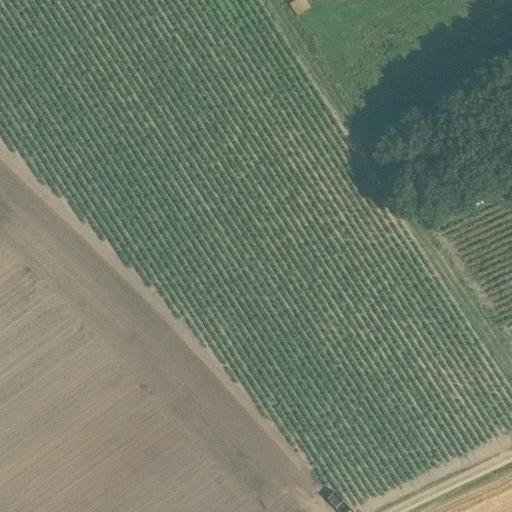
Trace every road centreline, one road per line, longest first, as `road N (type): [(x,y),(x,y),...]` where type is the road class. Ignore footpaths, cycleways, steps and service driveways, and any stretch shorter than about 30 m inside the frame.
road 1 (track): [(272,0),(511,372)]
road 2 (track): [(511,458),(399,511)]
